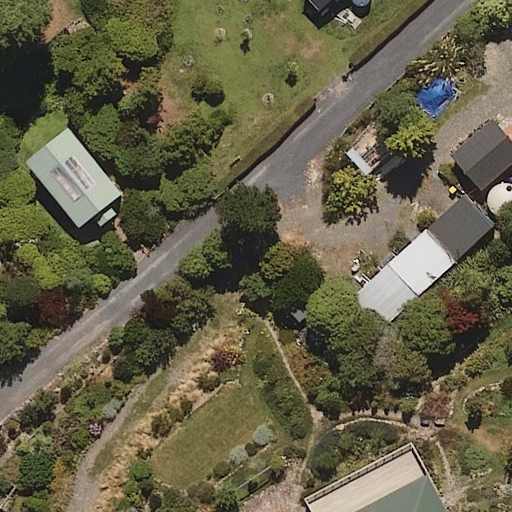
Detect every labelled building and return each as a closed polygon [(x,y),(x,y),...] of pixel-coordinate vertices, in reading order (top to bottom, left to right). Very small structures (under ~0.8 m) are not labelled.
[(126,198),(71,129),(29,163),(84,231),(126,198)] [(511,215),(511,181),(508,177),(480,200),(501,225),(511,215)] [(430,232),(457,262),(495,227),(468,197),(430,232)] [(457,262),(430,232),(390,269),(417,298),(457,262)] [(417,298),(390,269),(354,302),(381,331),(417,298)] [(445,511),(415,452),(319,501),(325,511),(445,511)]
